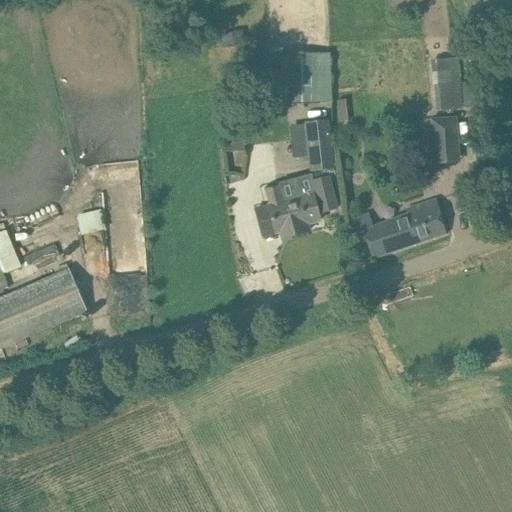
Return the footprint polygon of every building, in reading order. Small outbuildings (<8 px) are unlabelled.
[(242,29),(221,34),(223,46),(245,42),(242,29)] [(330,94),(328,53),(284,54),(285,105),(330,104),(330,94)] [(453,77),(451,58),(430,60),(435,111),(455,109),(453,77)] [(349,121),(347,99),(332,101),(335,123),(349,121)] [(459,163),(456,117),(429,119),(432,165),(459,163)] [(334,169),(329,120),(304,123),(309,172),(334,169)] [(338,209),(330,176),(311,181),(315,195),(318,208),(320,214),(338,209)] [(279,188),(266,192),(270,206),(253,211),(260,237),(289,229),(291,235),(309,230),(307,224),(319,221),(316,208),(318,208),(315,195),(313,195),(312,194),(283,202),(279,188)] [(446,234),(434,199),(406,208),(408,214),(362,229),(372,259),(446,234)] [(102,210),(80,214),(87,252),(109,248),(102,210)] [(20,268),(6,230),(0,232),(0,290),(7,288),(3,274),(20,268)] [(58,254),(54,246),(21,259),(25,267),(58,254)] [(0,348),(87,311),(69,269),(0,299),(0,348)]
